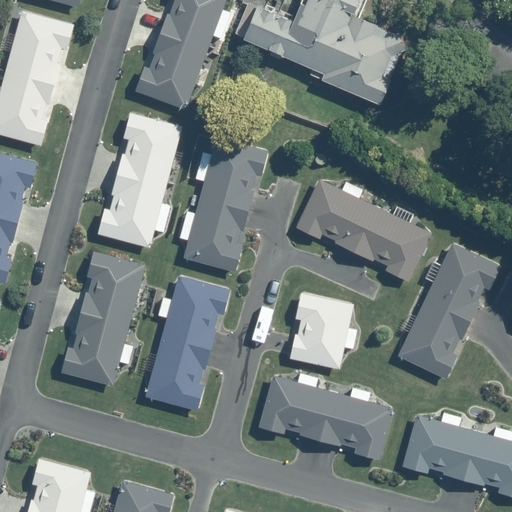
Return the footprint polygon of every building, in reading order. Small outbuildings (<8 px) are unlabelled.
[(45,0),(78,9),(80,0),(45,0)] [(221,0),(170,0),(166,15),(162,14),(155,35),(203,54),(221,0)] [(301,0),(296,15),(260,0),(259,0),(243,39),(316,69),(313,76),(391,109),(420,39),(365,16),(371,0),(301,0)] [(21,13),(5,72),(55,86),(60,68),(57,66),(62,51),(68,52),(74,27),(21,13)] [(182,112),(203,54),(155,35),(148,54),(151,55),(145,71),(139,69),(131,94),(182,112)] [(0,90),(0,136),(41,148),(47,125),(42,124),(45,106),(49,107),(55,86),(5,72),(0,90)] [(177,128),(125,113),(119,136),(124,137),(121,155),(117,154),(111,175),(161,189),(177,128)] [(213,138),(197,197),(247,211),(252,193),(249,192),(254,176),(260,177),(266,152),(213,138)] [(0,156),(0,219),(18,225),(23,206),(20,205),(25,190),(31,191),(37,166),(0,156)] [(145,248),(161,189),(111,175),(106,194),(109,195),(104,210),(98,209),(91,234),(145,248)] [(314,181),(291,230),(313,240),(315,235),(332,241),(330,245),(350,254),(372,207),(314,181)] [(181,259),(233,273),(239,250),(234,249),(237,231),(242,232),(247,211),(197,197),(181,259)] [(428,232),(372,207),(350,254),(368,262),(369,259),(384,266),(382,272),(405,282),(428,232)] [(0,286),(4,287),(10,264),(5,263),(8,245),(12,246),(18,225),(0,219),(0,286)] [(448,242),(421,296),(468,320),(477,303),(474,301),(482,287),(487,289),(499,266),(448,242)] [(140,265),(88,251),(82,274),(87,275),(84,293),(80,292),(74,313),(124,327),(140,265)] [(174,277),(158,336),(208,350),(213,332),(210,331),(214,315),(220,316),(227,291),(174,277)] [(295,292),(290,318),(296,320),(293,337),(289,336),(285,358),(335,370),(350,303),(295,292)] [(392,354),(441,378),(453,357),(447,354),(454,338),(458,340),(468,320),(421,296),(392,354)] [(108,386),(124,327),(74,313),(69,331),(72,332),(67,348),(61,347),(55,372),(108,386)] [(141,398),(193,412),(200,389),(194,388),(198,370),(202,371),(208,350),(158,336),(141,398)] [(272,375),(256,427),(279,434),(281,428),(298,432),(297,436),(318,442),(333,392),(272,375)] [(392,409),(333,392),(318,442),(337,447),(338,444),(354,449),(352,455),(377,462),(392,409)] [(414,414),(398,466),(421,473),(423,467),(440,471),(439,475),(460,481),(475,432),(414,414)] [(511,441),(475,432),(460,481),(479,487),(480,484),(496,488),(494,494),(511,499),(511,441)] [(81,511),(90,477),(38,463),(32,486),(38,487),(34,505),(30,504),(27,511),(81,511)] [(123,482),(114,511),(172,511),(176,498),(123,482)]
